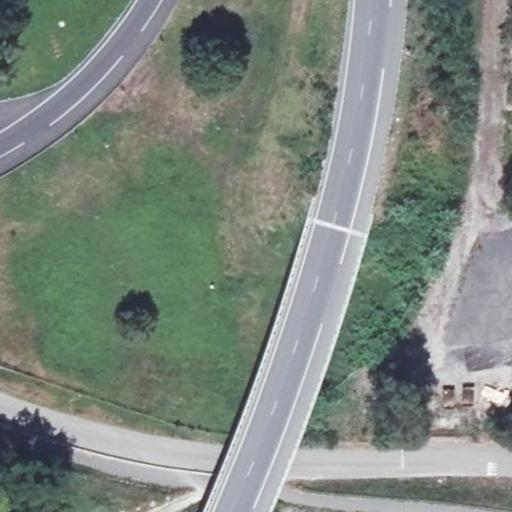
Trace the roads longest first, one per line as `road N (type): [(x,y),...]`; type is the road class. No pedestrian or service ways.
road 1 (motorway): [(230,511),(351,164),(372,0)]
road 2 (unclassified): [(0,404),(220,458),(289,465),(511,460)]
road 3 (motorway): [(0,145),(89,79),(150,0)]
